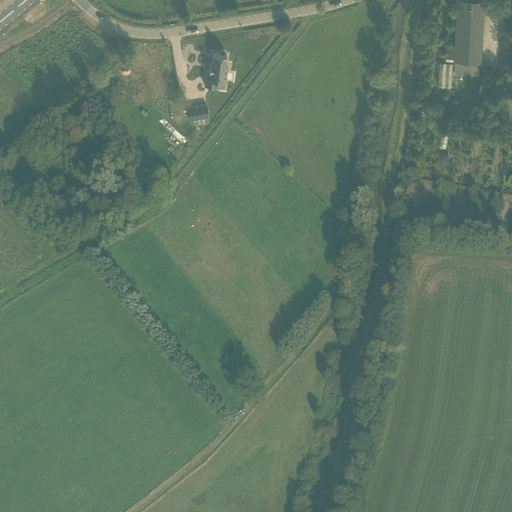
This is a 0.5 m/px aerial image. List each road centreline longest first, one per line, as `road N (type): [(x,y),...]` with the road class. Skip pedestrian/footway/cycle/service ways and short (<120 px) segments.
road 1 (track): [(133,511),(210,450),(350,287)]
road 2 (unclassified): [(78,0),(121,31),(141,35),(347,0)]
